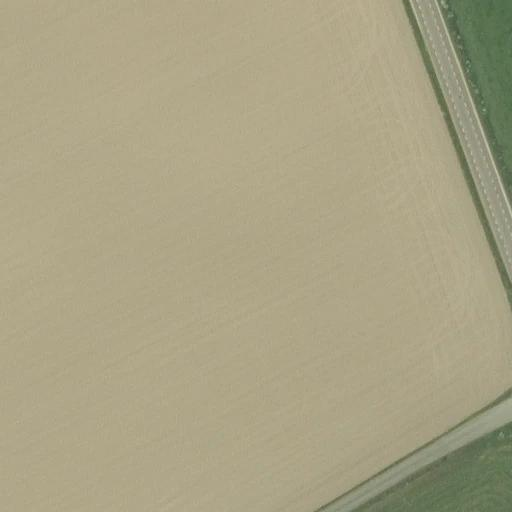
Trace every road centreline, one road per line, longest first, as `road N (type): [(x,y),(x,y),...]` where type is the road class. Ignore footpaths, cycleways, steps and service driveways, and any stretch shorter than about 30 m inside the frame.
road 1 (tertiary): [(511,258),(420,0)]
road 2 (unclassified): [(341,511),(511,409)]
